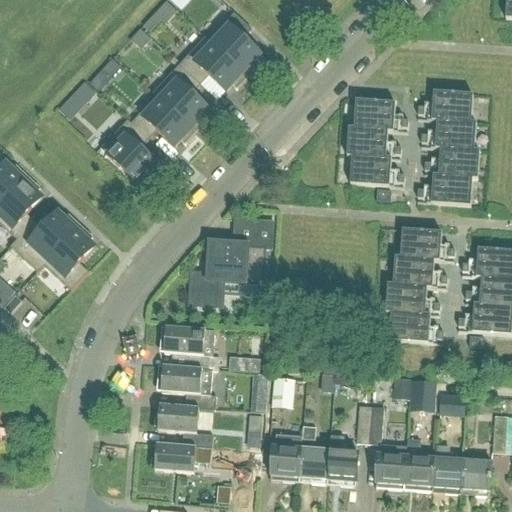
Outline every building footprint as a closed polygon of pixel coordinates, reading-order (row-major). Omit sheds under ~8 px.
[(209,44),(208,45),(248,82),(259,70),(254,66),(261,60),(243,43),(252,34),(234,17),(209,44)] [(206,41),(179,69),(200,89),(209,80),(226,96),(232,90),(237,94),(248,82),(208,45),(209,44),(206,41)] [(179,69),(152,98),(156,101),(157,100),(196,137),(207,125),(203,121),(209,115),(191,98),(200,89),(179,69)] [(419,194),(418,208),(472,211),(474,184),(479,185),(481,155),(476,155),(478,127),(473,127),(474,99),(435,97),(434,112),(419,111),(418,125),(438,126),(437,140),(422,139),(422,153),(441,154),(440,168),(426,167),(425,181),(434,181),(433,195),(419,194)] [(131,127),(131,128),(148,144),(157,135),(174,151),(181,145),(185,149),(196,137),(157,100),(156,101),(131,127)] [(353,162),(351,190),(355,190),(378,191),(405,193),(406,180),(392,179),(393,165),(402,165),(402,152),(388,151),(389,137),(409,138),(410,125),(396,124),(397,108),(357,105),(355,132),(350,132),(348,161),(353,162)] [(128,124),(101,153),(137,186),(136,187),(143,193),(156,181),(151,176),(157,170),(140,154),(148,144),(131,128),(131,127),(128,124)] [(0,211),(28,181),(17,170),(13,174),(6,168),(0,174),(0,211)] [(28,181),(0,211),(0,227),(17,244),(18,245),(35,226),(27,219),(43,202),(36,196),(40,192),(28,181)] [(378,199),(377,207),(392,207),(392,198),(392,195),(378,195),(378,199)] [(17,244),(10,251),(38,277),(45,270),(44,269),(81,230),(69,219),(65,223),(59,217),(43,234),(35,226),(18,245),(17,244)] [(274,226),(257,225),(256,252),(211,249),(209,281),(194,280),(192,307),(220,309),(222,285),(263,288),(265,253),(272,254),(274,226)] [(81,230),(44,269),(45,270),(71,295),(89,276),(80,268),(95,252),(89,245),(93,241),(81,230)] [(392,318),(391,337),(390,346),(444,350),(445,337),(431,335),(432,321),(441,321),(442,308),(427,307),(428,293),(448,294),(449,281),(435,280),(436,266),(455,267),(456,254),(442,253),(443,237),(403,234),(401,261),(396,261),(394,289),(389,288),(387,317),(392,318)] [(459,336),(470,337),(492,339),(511,340),(511,255),(479,253),(478,269),(464,268),(463,282),(482,283),(481,297),(467,296),(466,310),(475,310),(474,324),(460,323),(459,336)] [(17,295),(0,279),(0,307),(3,310),(14,298),(17,295)] [(22,305),(14,298),(3,310),(11,318),(22,305)] [(191,360),(190,373),(213,375),(220,376),(221,362),(213,361),(215,339),(208,339),(207,337),(207,335),(167,331),(167,337),(165,358),(191,360)] [(471,353),(485,354),(485,344),(486,342),(472,341),(471,353)] [(190,373),(164,371),(162,397),(188,399),(187,412),(201,413),(201,414),(217,415),(218,401),(211,400),(213,375),(190,373)] [(273,383),(272,405),(272,411),(294,413),(295,384),(273,383)] [(412,384),(410,415),(435,417),(438,386),(412,384)] [(442,399),(441,419),(465,420),(466,400),(442,399)] [(185,439),(184,451),(198,452),(198,453),(214,454),(215,440),(199,439),(201,414),(201,413),(187,412),(161,410),(159,437),(185,439)] [(357,448),(370,449),(373,412),(360,411),(357,448)] [(370,449),(379,449),(382,412),(373,412),(370,449)] [(511,421),(496,420),(493,457),(511,457),(511,421)] [(305,431),(304,444),(316,445),(317,432),(305,431)] [(300,488),(303,453),(302,453),(303,440),(277,438),(276,451),(274,451),(272,481),(273,481),(272,486),(300,488)] [(434,497),(436,463),(421,462),(422,444),(408,443),(407,451),(408,451),(405,495),(434,497)] [(184,451),(158,449),(156,476),(196,479),(196,470),(213,471),(234,473),(235,456),(214,454),(198,453),(198,452),(184,451)] [(382,449),(381,459),(379,459),(377,489),(377,493),(405,495),(408,451),(407,451),(382,449)] [(329,490),(331,456),(303,453),(300,488),(329,490)] [(233,481),(254,483),(256,457),(235,456),(234,473),(233,481)] [(331,456),(329,490),(357,492),(357,487),(358,487),(360,458),(331,456)] [(462,499),(464,465),(436,463),(434,497),(462,499)] [(464,465),(462,499),(490,501),(491,496),(493,467),(464,465)]
